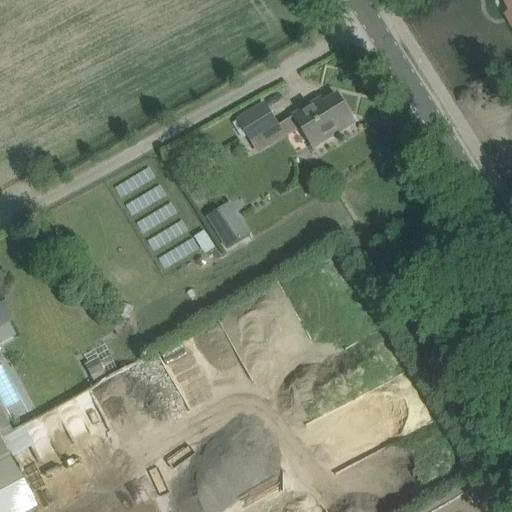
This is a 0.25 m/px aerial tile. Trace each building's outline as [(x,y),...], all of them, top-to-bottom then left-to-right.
[(504,11),(511,23),(511,24),(511,0),(503,0),(509,9),(504,11)] [(294,117),(314,148),(355,123),(338,97),(325,105),(322,100),(294,117)] [(265,105),(239,121),(253,144),(279,128),(265,105)] [(242,219),(216,235),(226,251),(252,235),(242,219)] [(0,326),(10,321),(0,302),(0,326)] [(98,360),(88,365),(94,375),(103,370),(98,360)] [(10,458),(0,463),(0,511),(27,511),(36,507),(10,458)]
